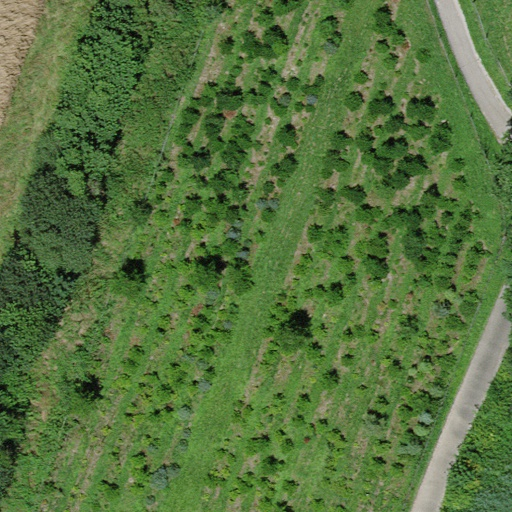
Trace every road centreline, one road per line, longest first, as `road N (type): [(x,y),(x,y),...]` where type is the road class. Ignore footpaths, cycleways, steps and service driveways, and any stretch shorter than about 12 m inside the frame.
road 1 (track): [(432,511),(511,302)]
road 2 (track): [(449,0),(511,135)]
